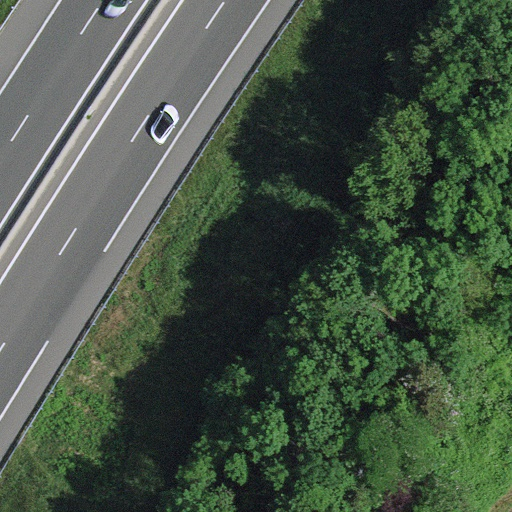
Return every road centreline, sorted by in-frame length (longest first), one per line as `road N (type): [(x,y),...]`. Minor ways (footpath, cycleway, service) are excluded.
road 1 (motorway): [(0,362),(232,0)]
road 2 (motorway): [(102,0),(0,155)]
